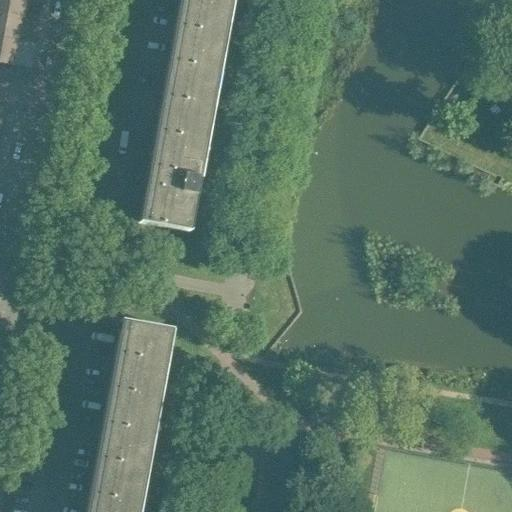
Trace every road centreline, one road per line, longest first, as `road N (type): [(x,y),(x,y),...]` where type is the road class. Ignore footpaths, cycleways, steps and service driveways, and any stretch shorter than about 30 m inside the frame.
road 1 (residential): [(38,180),(98,191),(133,0)]
road 2 (residential): [(6,324),(71,337),(38,511)]
road 3 (residential): [(38,180),(71,0)]
road 4 (residential): [(6,324),(36,187)]
